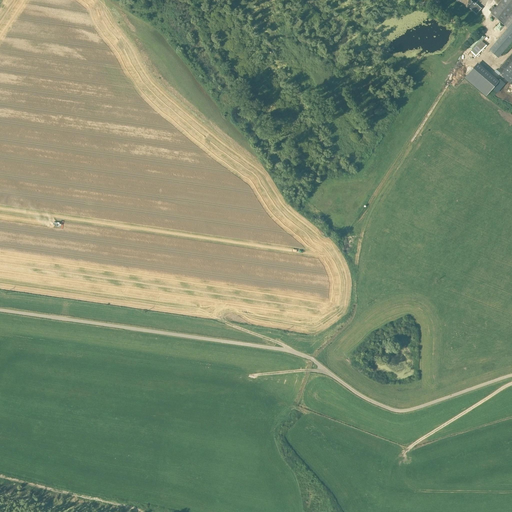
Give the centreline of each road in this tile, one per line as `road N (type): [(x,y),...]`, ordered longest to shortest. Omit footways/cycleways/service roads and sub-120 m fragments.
road 1 (unclassified): [(511,375),(398,411),(283,349),(0,310)]
road 2 (track): [(356,297),(350,319),(311,359),(295,404)]
